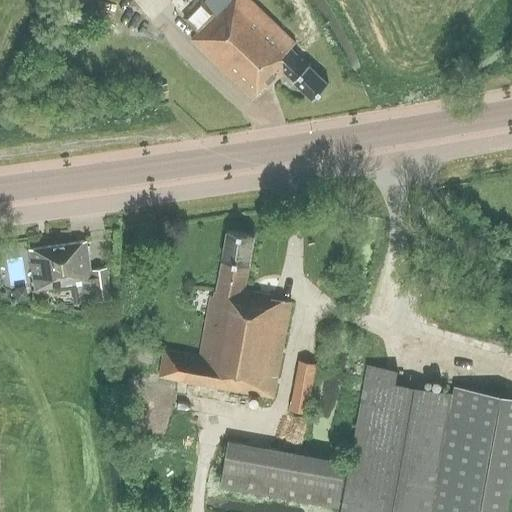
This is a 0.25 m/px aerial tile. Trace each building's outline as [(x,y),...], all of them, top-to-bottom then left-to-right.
[(204,0),(199,0),(182,18),(197,34),(217,13),(204,0)] [(250,0),(229,0),(217,13),(197,34),(191,40),(254,99),(266,86),(268,89),(284,72),(314,100),(329,84),(291,48),(296,43),(250,0)] [(274,295),(245,290),(255,235),(228,230),(217,292),(213,291),(201,355),(165,348),(160,376),(274,397),(292,302),(273,298),(274,295)] [(90,271),(86,241),(28,249),(34,290),(77,284),(80,303),(110,299),(106,268),(90,271)] [(26,298),(25,289),(15,290),(17,299),(26,298)] [(308,413),(318,364),(299,361),(289,410),(308,413)] [(453,395),(396,384),(398,372),(368,366),(341,511),(506,511),(511,485),(511,396),(455,386),(453,395)] [(339,507),(347,463),(229,440),(220,484),(339,507)]
